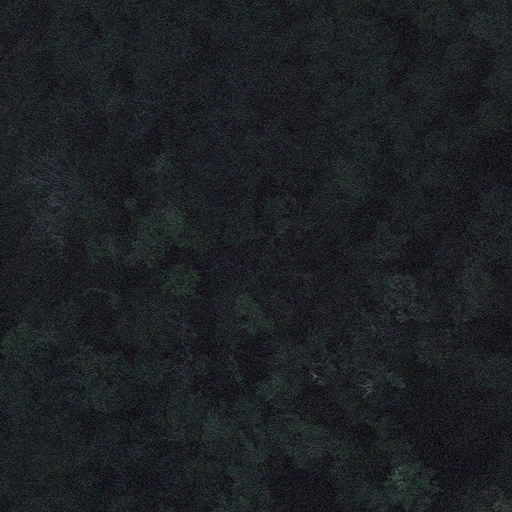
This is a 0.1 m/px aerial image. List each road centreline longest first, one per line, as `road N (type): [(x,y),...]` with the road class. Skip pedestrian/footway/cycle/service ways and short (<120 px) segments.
road 1 (motorway): [(402,511),(369,285),(345,0)]
road 2 (motorway): [(89,0),(101,319),(120,511)]
